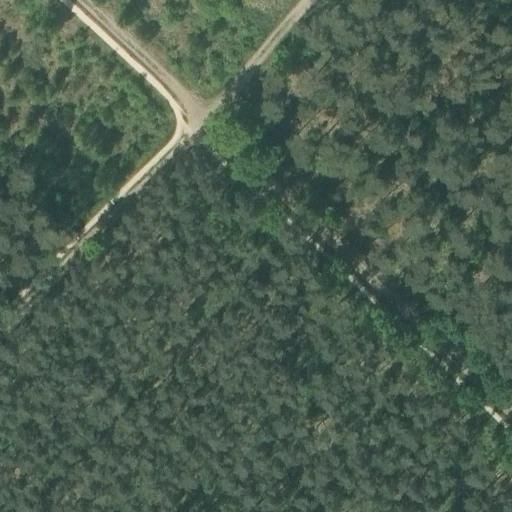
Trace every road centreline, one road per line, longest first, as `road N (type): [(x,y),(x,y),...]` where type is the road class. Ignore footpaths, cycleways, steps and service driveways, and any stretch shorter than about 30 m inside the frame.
road 1 (track): [(79,0),(511,423)]
road 2 (track): [(322,0),(0,335)]
